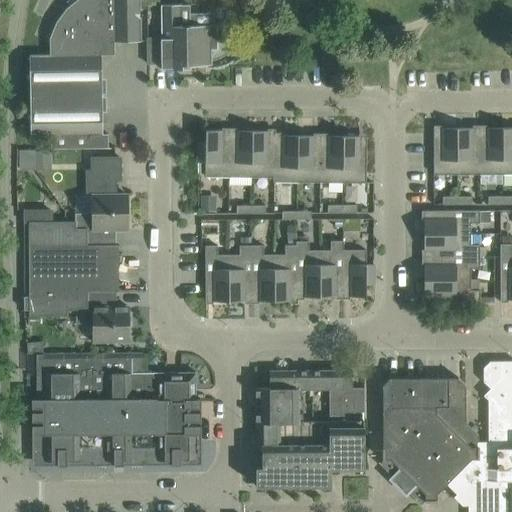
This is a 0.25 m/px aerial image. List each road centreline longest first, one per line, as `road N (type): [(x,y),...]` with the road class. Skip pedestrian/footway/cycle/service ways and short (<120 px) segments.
road 1 (residential): [(393,97),(198,98),(165,112),(163,317),(176,335),(227,339)]
road 2 (residential): [(227,339),(227,495),(0,493)]
road 3 (residential): [(393,339),(393,97)]
road 4 (residential): [(393,339),(227,339)]
